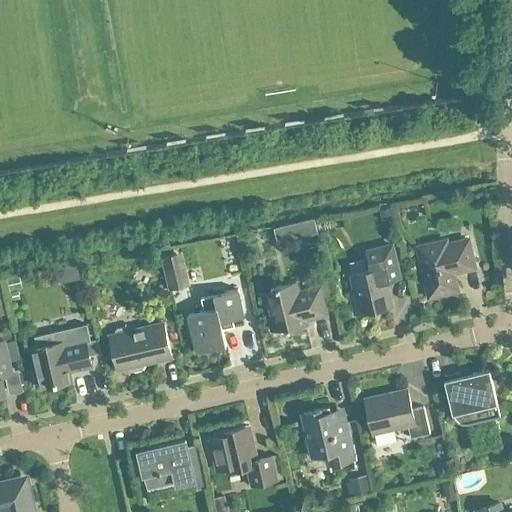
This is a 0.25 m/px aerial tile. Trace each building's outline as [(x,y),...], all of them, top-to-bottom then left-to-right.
[(390,206),(380,208),(381,218),(392,216),(390,206)] [(314,217),(298,222),(301,235),(317,231),(314,217)] [(217,240),(220,258),(235,255),(232,237),(217,240)] [(475,267),(469,238),(447,243),(446,239),(417,246),(429,296),(458,290),(454,272),(475,267)] [(392,305),(384,272),(398,268),(392,244),(367,250),(370,265),(367,270),(353,273),(357,290),(350,292),(355,314),(392,305)] [(191,285),(184,250),(161,255),(168,289),(191,285)] [(326,314),(320,286),(299,291),(296,281),(271,287),(273,295),(265,297),(271,324),(279,322),(281,331),(307,325),(305,319),(326,314)] [(221,321),(244,315),(238,288),(213,293),(214,294),(201,297),(204,310),(188,313),(197,351),(226,344),(221,321)] [(172,357),(164,321),(130,329),(125,326),(117,328),(114,333),(109,334),(117,369),(129,367),(133,369),(141,368),(144,363),(172,357)] [(40,346),(32,348),(41,387),(71,380),(69,371),(92,365),(89,355),(101,352),(97,338),(91,339),(87,323),(37,335),(40,346)] [(0,396),(4,396),(0,377),(0,367),(10,365),(9,361),(5,343),(4,340),(0,340),(0,396)] [(19,358),(15,341),(5,343),(9,361),(19,358)] [(500,415),(489,368),(459,375),(458,372),(444,375),(445,379),(453,413),(454,415),(455,417),(456,418),(457,420),(459,421),(462,422),(463,422),(465,423),(467,423),(469,422),(469,423),(500,415)] [(412,408),(407,388),(390,392),(390,394),(365,400),(373,433),(375,433),(377,445),(396,440),(394,429),(408,425),(411,437),(430,432),(424,405),(412,408)] [(354,458),(345,421),(334,423),(330,406),(303,412),(309,437),(304,438),(309,456),(326,452),(328,464),(354,458)] [(273,454),(271,455),(257,458),(249,425),(218,432),(219,435),(208,438),(215,470),(226,468),(227,471),(244,467),(249,470),(252,485),(279,479),(273,454)] [(139,450),(148,489),(194,478),(197,488),(209,485),(203,462),(191,465),(185,439),(139,450)] [(440,462),(437,467),(438,476),(451,473),(448,460),(440,462)] [(349,496),(371,490),(367,473),(349,477),(350,481),(346,482),(349,496)] [(34,511),(26,477),(0,482),(0,511),(34,511)] [(452,479),(442,481),(444,489),(454,487),(452,479)] [(229,511),(225,493),(214,496),(217,511),(229,511)] [(503,511),(500,502),(475,510),(475,511),(503,511)]
